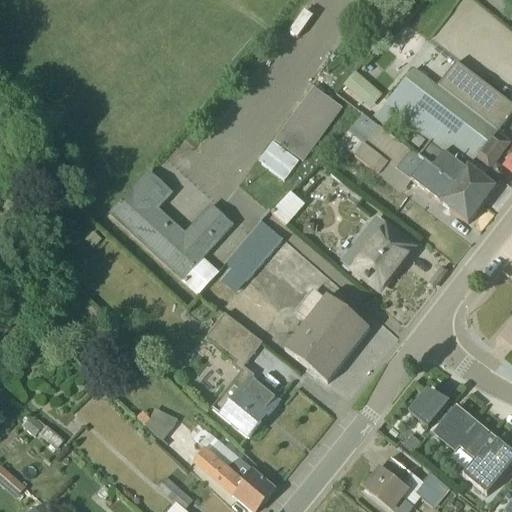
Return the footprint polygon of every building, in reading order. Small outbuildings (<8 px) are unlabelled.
[(369,123),(382,133),(393,118),(429,145),(465,173),(467,170),(473,162),(488,174),(509,146),(496,136),(511,115),(511,108),(455,65),(436,89),(412,72),(369,123)] [(355,75),(343,89),(371,113),(382,99),(355,75)] [(313,90),(273,145),(302,166),(341,111),(313,90)] [(366,142),(362,148),(353,160),(401,196),(410,183),(467,227),(481,209),(418,161),(382,133),(369,123),(361,117),(351,130),(366,142)] [(366,142),(351,130),(347,135),(362,148),(366,142)] [(418,161),(481,209),(495,191),(482,181),(467,170),(465,173),(429,145),(418,161)] [(261,167),(275,148),(271,146),(257,165),(261,167)] [(275,148),(261,167),(283,184),(297,165),(275,148)] [(473,162),(467,170),(482,181),(488,174),(473,162)] [(147,175),(108,217),(197,299),(217,275),(202,262),(232,229),(210,209),(184,236),(158,212),(171,197),(147,175)] [(289,196),(270,216),(285,229),(303,208),(289,196)] [(378,224),(344,266),(379,294),(412,251),(378,224)] [(236,266),(220,285),(234,298),(282,243),(261,225),(230,261),(236,266)] [(35,284),(23,298),(30,305),(33,302),(48,315),(58,304),(35,284)] [(325,386),(368,331),(325,298),(323,301),(312,292),(293,316),(306,326),(284,354),(325,386)] [(260,347),(223,318),(205,341),(242,370),(260,347)] [(511,326),(501,340),(511,349),(511,326)] [(240,375),(210,412),(249,442),(278,405),(240,375)] [(428,395),(409,419),(427,433),(449,406),(428,395)] [(458,451),(475,465),(463,479),(485,498),(511,465),(511,457),(456,411),(433,438),(454,456),(458,451)] [(141,414),(135,420),(161,443),(178,423),(153,412),(149,422),(141,414)] [(32,418),(21,429),(33,441),(36,437),(56,453),(63,445),(32,418)] [(408,437),(399,448),(409,456),(418,445),(408,437)] [(231,501),(244,511),(259,511),(274,494),(218,445),(204,453),(192,467),(231,501)] [(421,486),(390,462),(365,494),(387,511),(411,511),(420,501),(434,511),(449,493),(428,477),(421,486)] [(0,468),(0,487),(16,502),(25,491),(0,468)] [(171,511),(185,511),(192,505),(165,481),(155,492),(174,509),(171,511)]
